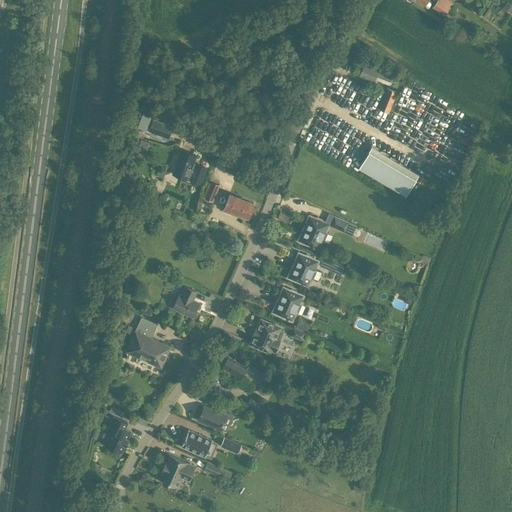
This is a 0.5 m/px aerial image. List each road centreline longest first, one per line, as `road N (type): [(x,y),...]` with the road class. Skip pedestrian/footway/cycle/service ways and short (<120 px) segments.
road 1 (unclassified): [(118,499),(253,248),(354,0)]
road 2 (primary): [(0,468),(60,0)]
